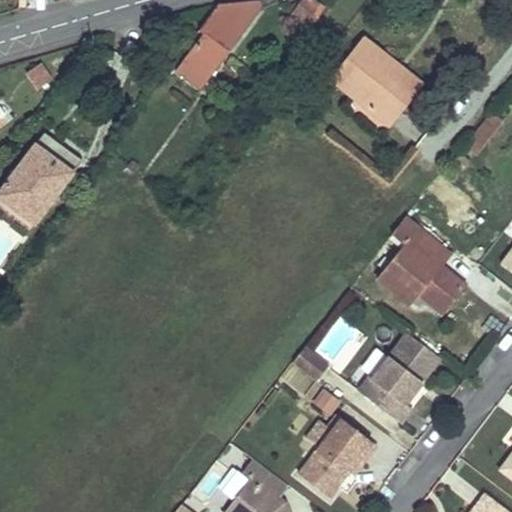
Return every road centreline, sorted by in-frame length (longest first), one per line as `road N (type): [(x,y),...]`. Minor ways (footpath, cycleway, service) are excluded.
road 1 (residential): [(511,367),(393,511)]
road 2 (tertiary): [(0,41),(144,0)]
